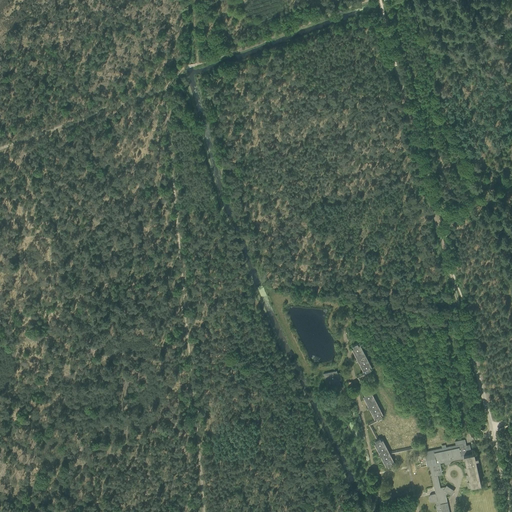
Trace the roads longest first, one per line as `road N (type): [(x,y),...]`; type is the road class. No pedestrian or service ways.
road 1 (track): [(381,4),(465,320)]
road 2 (track): [(204,511),(180,258)]
road 3 (unclassified): [(509,511),(465,320)]
road 4 (track): [(197,64),(367,0)]
road 5 (track): [(180,258),(163,89)]
road 6 (track): [(140,98),(0,150)]
